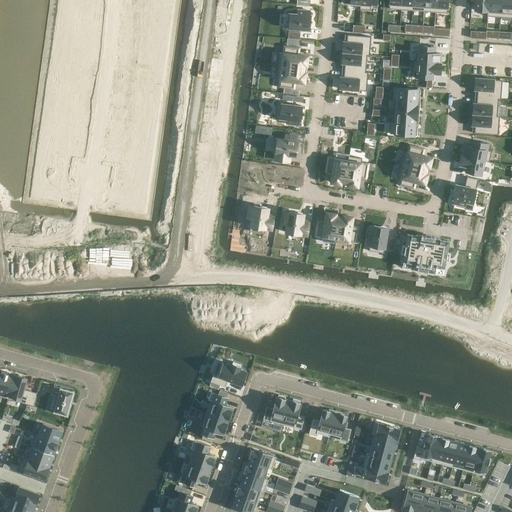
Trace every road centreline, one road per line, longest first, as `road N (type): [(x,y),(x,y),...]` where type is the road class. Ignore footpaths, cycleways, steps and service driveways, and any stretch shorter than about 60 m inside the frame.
road 1 (residential): [(325,0),(306,197),(434,213),(461,0)]
road 2 (residential): [(212,511),(257,379),(411,418)]
road 3 (track): [(213,0),(175,281)]
road 4 (unknown): [(278,286),(356,295),(496,329)]
road 5 (residential): [(112,0),(87,198)]
road 6 (unknown): [(278,325),(449,366)]
road 7 (unknown): [(175,281),(278,286),(278,325)]
road 8 (residential): [(91,380),(49,511)]
